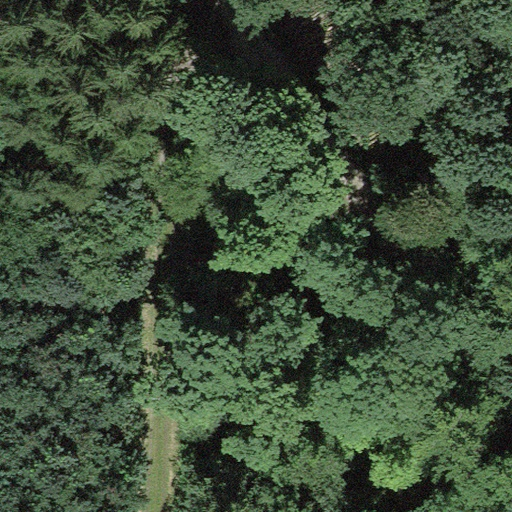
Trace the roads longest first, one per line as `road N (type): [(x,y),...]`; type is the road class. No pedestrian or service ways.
road 1 (track): [(155,511),(158,115),(190,0)]
road 2 (track): [(511,365),(412,247),(241,0)]
road 3 (track): [(158,115),(221,81),(305,88)]
